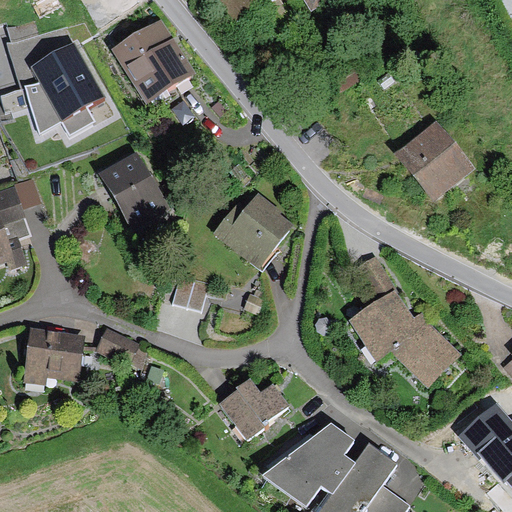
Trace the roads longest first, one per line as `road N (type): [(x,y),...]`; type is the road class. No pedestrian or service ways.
road 1 (residential): [(0,323),(52,307),(178,349),(230,358),(281,347),(429,460)]
road 2 (residential): [(168,0),(326,190),(412,249),(511,296)]
